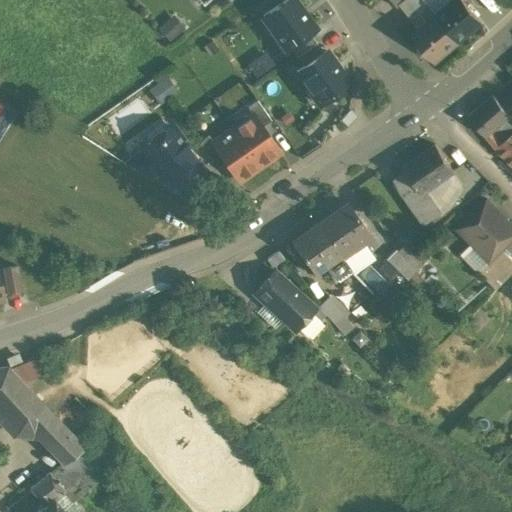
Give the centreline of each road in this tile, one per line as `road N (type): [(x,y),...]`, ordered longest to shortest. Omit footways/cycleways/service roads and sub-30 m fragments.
road 1 (tertiary): [(426,105),(239,239),(0,344)]
road 2 (residential): [(426,105),(340,0)]
road 3 (residential): [(426,105),(511,194)]
